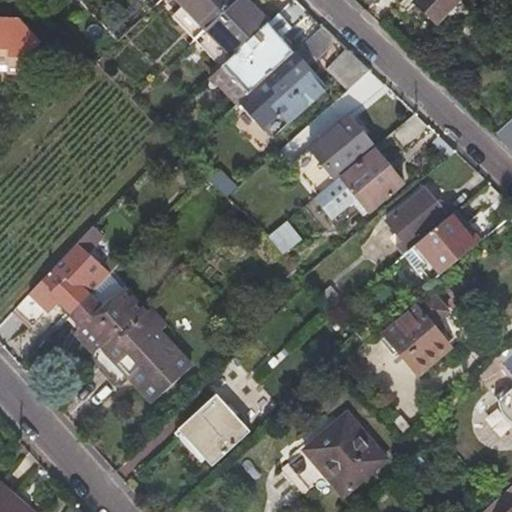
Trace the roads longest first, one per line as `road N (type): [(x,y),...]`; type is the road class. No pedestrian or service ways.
road 1 (residential): [(320,0),(511,182)]
road 2 (residential): [(0,381),(116,511)]
